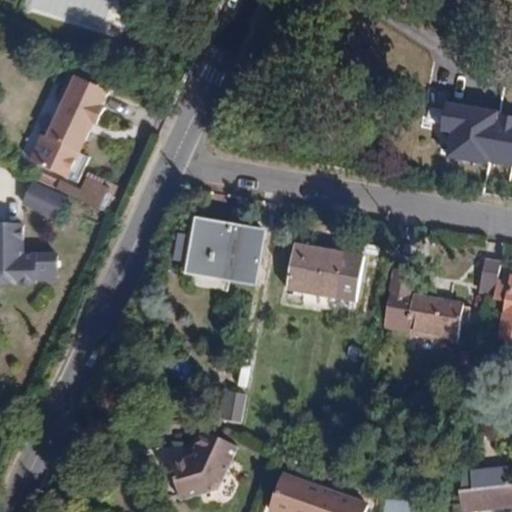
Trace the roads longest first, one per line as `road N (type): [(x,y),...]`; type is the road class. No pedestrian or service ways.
road 1 (residential): [(16,511),(171,162)]
road 2 (residential): [(171,162),(511,225)]
road 3 (residential): [(171,162),(253,0)]
